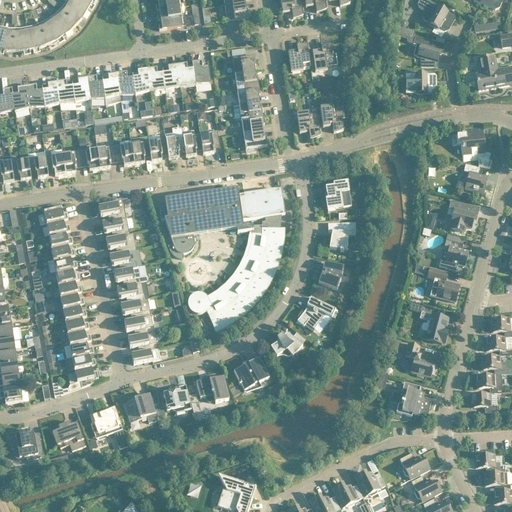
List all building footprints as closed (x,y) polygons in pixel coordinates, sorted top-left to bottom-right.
[(92,5),(93,0),(71,0),(70,2),(87,12),(92,5)] [(180,9),(178,0),(172,0),(155,2),(155,3),(158,2),(159,7),(156,7),(156,12),(180,9)] [(303,16),(300,0),(280,0),(281,3),(282,15),(289,14),(289,11),(291,11),(293,20),(295,20),(298,19),(301,18),(303,17),(303,16)] [(326,10),(324,0),(304,0),(306,9),(313,8),(313,5),(315,5),(316,14),(319,14),(321,13),(324,12),(326,11),(327,10),(326,10)] [(455,20),(455,17),(423,0),(420,0),(418,6),(419,9),(424,12),(422,17),(423,22),(444,33),(447,33),(450,27),(447,26),(449,23),(450,24),(453,24),(455,20)] [(482,0),(480,6),(495,12),(499,10),(503,0),(482,0)] [(83,20),(86,14),(87,12),(70,2),(65,10),(62,13),(77,27),(83,20)] [(249,20),(248,14),(247,10),(246,10),(245,5),(225,8),(227,23),(249,20)] [(181,19),(180,9),(156,12),(156,13),(160,12),(160,17),(157,17),(158,22),(181,19)] [(71,33),(77,27),(62,13),(60,16),(52,22),(63,38),(71,33)] [(200,27),(199,15),(192,15),(194,27),(200,27)] [(182,29),(181,19),(158,22),(158,23),(161,22),(162,27),(158,27),(159,32),(182,29)] [(56,43),(63,38),(52,22),(44,27),(40,29),(48,47),(56,43)] [(48,47),(40,29),(37,30),(27,32),(31,52),(40,50),(48,47)] [(412,36),(413,33),(401,29),(400,36),(407,38),(411,39),(412,38),(412,36)] [(14,53),(14,34),(10,34),(1,32),(0,35),(0,52),(5,53),(14,53)] [(31,52),(27,32),(18,34),(14,34),(14,53),(23,54),(31,52)] [(511,35),(500,37),(502,49),(511,47),(511,35)] [(407,38),(406,41),(407,42),(407,43),(408,44),(409,45),(410,45),(413,46),(416,47),(413,57),(420,59),(420,69),(430,69),(437,70),(437,64),(439,57),(440,57),(442,56),(442,53),(443,52),(444,46),(416,38),(416,39),(416,38),(415,37),(414,37),(412,36),(412,38),(411,39),(407,38)] [(288,56),(282,57),(284,70),(290,69),(291,74),(303,73),(303,70),(310,69),(307,47),(307,46),(306,46),(305,46),(304,46),(303,46),(302,46),(301,46),(300,45),(300,46),(299,46),(298,46),(297,46),(296,46),(298,55),(295,56),(295,53),(288,54),(288,56)] [(332,46),(330,45),(329,45),(326,45),(323,45),(321,45),(322,55),(320,55),(319,52),(312,53),(315,74),(327,72),(327,69),(337,68),(336,56),(333,56),(332,46)] [(256,68),(255,64),(254,58),(233,62),(235,77),(255,74),(254,68),(256,68)] [(478,93),(511,86),(511,69),(494,73),(494,70),(496,69),(494,58),(477,61),(480,75),(475,76),(478,93)] [(211,86),(208,65),(202,66),(202,64),(192,65),(196,89),(196,87),(210,86),(211,86)] [(183,67),(177,67),(180,89),(195,88),(195,89),(196,89),(192,65),(192,67),(188,68),(187,68),(186,66),(183,67)] [(180,89),(177,67),(168,69),(168,71),(162,72),(165,93),(166,93),(180,89)] [(165,93),(162,72),(157,72),(156,70),(147,72),(150,93),(165,93)] [(150,93),(147,72),(138,73),(138,75),(132,76),(135,97),(136,97),(150,93)] [(257,79),(256,80),(255,74),(235,77),(237,92),(259,88),(257,79)] [(135,97),(132,76),(127,77),(126,75),(117,76),(120,97),(135,97)] [(434,84),(436,82),(436,77),(434,75),(405,76),(406,92),(409,95),(434,95),(435,93),(435,87),(433,87),(433,84),(434,84)] [(120,97),(117,76),(107,77),(108,79),(102,80),(105,101),(106,108),(121,104),(120,97)] [(105,101),(102,80),(96,81),(96,79),(87,80),(90,102),(91,108),(106,108),(105,101)] [(90,102),(87,80),(77,82),(78,84),(72,84),(75,106),(90,102)] [(75,106),(72,84),(66,85),(66,83),(57,85),(60,106),(75,106)] [(60,106),(57,85),(47,86),(48,88),(42,89),(45,110),(60,106)] [(45,110),(42,89),(36,90),(36,88),(27,89),(30,110),(45,110)] [(260,98),(259,94),(259,88),(237,92),(239,107),(259,104),(258,98),(260,98)] [(30,110),(27,89),(17,90),(18,92),(12,93),(12,91),(15,114),(30,110)] [(15,114),(12,91),(2,93),(2,95),(0,94),(0,116),(0,117),(0,116),(14,113),(15,115),(15,114)] [(263,118),(262,113),(262,109),(260,109),(259,104),(239,107),(233,107),(235,122),(241,121),(263,118)] [(332,107),(320,109),(323,129),(330,128),(330,125),(332,125),(333,134),(336,134),(338,133),(340,133),(341,132),(344,131),(344,130),(342,120),(345,120),(343,108),(333,110),(332,107)] [(320,137),(317,115),(309,116),(309,113),(296,115),(299,135),(307,134),(306,131),(309,131),(310,141),(312,140),(315,139),(318,138),(320,137)] [(263,133),(262,128),(264,127),(263,118),(241,121),(243,136),(263,133)] [(173,136),(165,137),(166,140),(166,143),(167,154),(168,157),(168,162),(179,160),(179,156),(178,155),(180,153),(185,152),(183,140),(183,138),(182,129),(172,131),(173,136)] [(485,154),(483,129),(466,131),(466,136),(452,137),(453,147),(461,146),(464,162),(478,161),(478,167),(490,170),(492,163),(489,162),(490,156),(485,154)] [(200,138),(202,149),(202,152),(203,157),(214,155),(213,151),(213,150),(215,148),(219,147),(218,139),(217,133),(211,134),(212,136),(200,138)] [(267,148),(266,143),(266,139),(264,139),(263,133),(243,136),(246,155),(256,154),(255,150),(267,148)] [(183,140),(185,152),(185,155),(186,159),(196,158),(196,153),(197,151),(197,150),(202,149),(200,138),(200,135),(194,136),(194,138),(183,140)] [(148,139),(131,141),(134,167),(145,165),(144,161),(144,160),(146,158),(146,157),(150,157),(149,145),(148,143),(148,139)] [(160,143),(149,145),(150,157),(151,160),(151,164),(162,163),(161,158),(163,155),(167,154),(166,143),(166,140),(160,141),(160,143)] [(120,147),(114,148),(116,162),(121,161),(123,163),(123,164),(124,168),(134,167),(132,147),(131,141),(120,143),(120,147)] [(110,170),(110,166),(110,165),(111,163),(111,162),(116,162),(114,148),(108,148),(108,151),(97,152),(100,172),(110,170)] [(74,156),(63,157),(65,176),(76,175),(75,171),(75,170),(77,168),(77,167),(82,167),(80,152),(73,153),(74,156)] [(86,152),(80,152),(82,167),(86,166),(87,166),(89,168),(89,169),(89,173),(100,172),(97,152),(86,154),(86,152)] [(48,179),(48,175),(47,172),(45,157),(45,154),(33,155),(34,159),(28,160),(28,162),(30,174),(35,173),(35,174),(37,176),(38,180),(48,179)] [(16,157),(10,158),(13,177),(17,176),(18,176),(20,178),(20,179),(20,183),(31,181),(30,174),(28,162),(17,164),(16,157)] [(65,176),(63,157),(51,159),(51,157),(45,157),(47,172),(52,171),(54,173),(55,178),(65,176)] [(14,184),(13,180),(13,177),(10,158),(0,159),(0,178),(0,179),(3,181),(3,185),(14,184)] [(466,166),(465,166),(464,173),(469,174),(465,191),(483,196),(488,179),(478,176),(479,170),(466,166)] [(333,187),(325,188),(326,196),(327,196),(327,200),(326,200),(327,211),(343,209),(351,207),(350,202),(348,183),(333,185),(333,187)] [(284,231),(281,231),(262,230),(262,227),(243,230),(242,223),(239,198),(238,191),(165,201),(166,209),(159,210),(161,222),(165,222),(173,246),(169,248),(169,249),(169,250),(170,251),(170,253),(171,254),(171,255),(173,256),(174,257),(175,259),(177,259),(179,260),(180,261),(182,261),(183,261),(184,256),(185,256),(186,256),(188,255),(189,255),(190,254),(191,253),(192,252),(193,251),(194,250),(194,248),(194,247),(195,246),(195,245),(194,244),(193,238),(237,231),(237,235),(250,233),(248,247),(244,258),(239,268),(233,278),(226,286),(217,293),(207,299),(207,298),(205,297),(204,296),(203,295),(201,295),(200,295),(198,295),(197,295),(196,295),(194,296),(193,296),(192,297),(191,298),(190,299),(189,301),(189,302),(188,303),(188,304),(188,305),(188,306),(188,307),(188,308),(189,309),(189,310),(190,311),(190,312),(191,313),(193,314),(194,315),(196,316),(198,316),(199,316),(201,316),(202,315),(207,313),(216,334),(224,330),(225,329),(227,331),(228,333),(237,327),(236,325),(237,325),(235,323),(237,322),(250,311),(261,299),(270,286),(277,271),(282,255),(284,239),(284,231)] [(285,217),(281,191),(275,192),(239,198),(242,223),(265,220),(266,223),(262,224),(262,227),(262,230),(281,231),(281,217),(285,217)] [(115,205),(99,208),(101,219),(112,217),(113,222),(126,220),(124,209),(122,200),(114,201),(115,205)] [(451,225),(450,230),(464,234),(465,229),(471,230),(475,217),(478,218),(480,210),(451,202),(449,210),(454,212),(451,225)] [(45,216),(37,218),(39,227),(46,225),(46,226),(68,221),(67,215),(62,216),(61,209),(59,210),(59,206),(46,208),(47,212),(44,213),(45,216)] [(16,212),(9,214),(12,230),(19,228),(16,212)] [(356,213),(356,221),(357,221),(366,221),(366,213),(356,213)] [(113,222),(102,224),(104,235),(116,233),(117,238),(130,236),(126,220),(113,222)] [(68,221),(46,226),(49,237),(49,238),(70,233),(69,227),(65,228),(63,222),(68,221)] [(356,237),(355,225),(328,226),(328,235),(333,235),(333,238),(331,238),(329,250),(340,252),(340,253),(344,253),(346,253),(349,237),(356,237)] [(70,233),(49,238),(51,250),(73,245),(71,239),(67,240),(66,234),(70,233)] [(130,236),(117,238),(106,241),(108,252),(119,250),(120,255),(136,252),(133,235),(130,236)] [(468,254),(461,252),(456,251),(458,245),(446,242),(443,252),(449,254),(446,262),(441,261),(439,269),(456,273),(457,267),(464,269),(468,254)] [(73,245),(51,250),(54,262),(53,262),(75,257),(74,251),(69,252),(68,246),(73,245)] [(120,255),(110,257),(112,268),(123,266),(124,271),(137,269),(134,253),(136,253),(136,252),(120,255)] [(25,265),(23,253),(17,254),(19,266),(25,265)] [(75,257),(53,262),(56,274),(77,269),(76,263),(72,264),(70,259),(75,258),(75,257)] [(322,275),(318,285),(337,292),(341,282),(340,282),(341,276),(342,276),(344,269),(324,264),(323,272),(325,273),(325,276),(322,275)] [(421,268),(420,272),(429,274),(428,279),(434,281),(430,298),(436,299),(455,304),(460,287),(445,283),(447,275),(430,270),(421,268)] [(77,269),(56,274),(58,286),(58,287),(80,282),(78,276),(74,277),(73,271),(77,270),(77,269)] [(124,271),(113,273),(115,285),(127,282),(128,288),(141,285),(146,284),(148,284),(146,278),(140,279),(139,275),(138,270),(137,270),(137,269),(124,271)] [(8,284),(8,281),(2,282),(2,281),(0,281),(0,293),(4,293),(3,289),(5,289),(6,289),(7,289),(7,288),(8,288),(8,287),(8,286),(8,285),(8,284)] [(75,283),(80,282),(58,287),(61,298),(60,298),(60,299),(82,294),(81,288),(76,289),(75,283)] [(128,288),(117,290),(119,301),(131,299),(132,304),(148,301),(149,301),(146,284),(141,285),(128,288)] [(5,305),(4,294),(4,293),(0,293),(0,312),(9,311),(8,305),(5,305)] [(82,294),(60,299),(63,311),(84,306),(83,300),(79,301),(77,295),(82,294)] [(307,307),(310,308),(307,312),(306,311),(297,323),(304,328),(306,325),(314,331),(325,316),(332,319),(335,312),(337,313),(309,299),(310,300),(307,307)] [(148,301),(132,304),(120,306),(123,317),(134,315),(135,320),(151,318),(148,301)] [(84,306),(63,311),(65,323),(87,318),(85,312),(81,313),(80,307),(84,306)] [(0,331),(12,330),(9,311),(0,312),(0,331)] [(421,314),(420,320),(430,323),(429,326),(425,325),(422,326),(421,329),(423,331),(428,333),(425,341),(441,346),(442,344),(444,345),(448,331),(445,331),(448,320),(432,316),(421,314)] [(87,318),(65,323),(68,335),(67,335),(89,330),(88,324),(83,325),(82,320),(87,318)] [(151,318),(135,320),(124,322),(126,334),(138,332),(139,337),(155,334),(151,318)] [(504,334),(504,340),(511,339),(511,332),(511,333),(510,321),(490,322),(491,334),(504,334)] [(0,343),(14,342),(12,330),(0,331),(0,343)] [(89,330),(67,335),(70,347),(69,347),(70,348),(91,343),(90,336),(86,338),(84,332),(89,331),(89,330)] [(139,337),(128,339),(130,350),(141,348),(142,353),(158,350),(155,334),(139,337)] [(301,347),(305,342),(296,335),(292,340),(287,335),(283,339),(282,337),(278,340),(280,343),(271,349),(277,359),(278,358),(279,358),(280,358),(281,358),(282,358),(283,358),(284,358),(285,359),(286,359),(287,359),(288,359),(290,359),(291,358),(291,357),(292,359),(296,356),(296,355),(302,348),(301,347)] [(41,351),(39,339),(33,340),(35,352),(41,351)] [(511,351),(511,339),(504,340),(485,341),(486,353),(499,352),(499,358),(500,358),(511,358),(511,351)] [(196,343),(195,342),(195,341),(189,343),(193,355),(199,353),(196,343)] [(0,356),(16,354),(14,342),(0,343),(0,356)] [(70,348),(65,349),(67,361),(72,360),(94,355),(92,349),(88,350),(87,344),(91,343),(70,348)] [(408,345),(405,358),(414,360),(413,363),(414,363),(411,374),(417,376),(416,378),(423,379),(424,378),(431,380),(432,377),(436,378),(438,369),(434,368),(435,365),(420,361),(420,358),(417,358),(420,348),(408,345)] [(142,353),(131,355),(134,367),(153,363),(160,362),(158,351),(158,350),(142,353)] [(17,366),(16,355),(16,354),(0,356),(0,368),(0,369),(17,366)] [(94,355),(72,360),(75,372),(74,372),(96,367),(95,361),(90,362),(89,356),(94,355)] [(500,364),(500,358),(499,358),(499,359),(480,360),(481,372),(494,371),(494,377),(501,377),(511,376),(511,369),(508,370),(508,368),(500,364)] [(244,368),(234,373),(239,384),(239,385),(240,387),(241,386),(244,393),(255,388),(254,386),(258,384),(259,385),(269,380),(259,360),(249,365),(248,364),(243,367),(244,368)] [(46,375),(43,363),(38,364),(40,376),(46,375)] [(19,375),(17,367),(17,366),(0,369),(0,368),(0,375),(1,375),(2,381),(19,379),(23,378),(22,374),(19,375)] [(96,367),(74,372),(77,384),(80,384),(82,390),(94,385),(93,382),(99,380),(97,373),(93,374),(91,368),(96,367)] [(206,382),(196,384),(200,400),(205,399),(205,402),(209,404),(215,403),(215,405),(229,402),(223,379),(216,381),(215,376),(205,378),(206,382)] [(494,377),(475,378),(476,391),(489,390),(490,396),(502,395),(502,389),(501,377),(494,377)] [(21,391),(19,379),(2,381),(0,381),(0,387),(3,388),(4,393),(21,391)] [(59,384),(52,385),(55,400),(69,394),(68,390),(63,391),(60,389),(59,384)] [(404,384),(401,396),(401,397),(393,395),(391,403),(399,405),(396,414),(412,418),(412,416),(425,419),(427,410),(429,411),(431,404),(422,401),(424,396),(419,394),(420,389),(404,384)] [(51,400),(48,387),(42,388),(44,402),(51,400)] [(191,411),(186,387),(179,389),(179,392),(175,393),(171,391),(168,395),(163,396),(164,401),(162,405),(166,408),(167,413),(172,412),(176,414),(179,410),(183,409),(184,413),(191,411)] [(23,404),(21,391),(4,393),(0,393),(0,399),(0,400),(5,400),(6,406),(23,404)] [(490,396),(471,397),(471,410),(484,409),(485,415),(497,414),(497,407),(491,408),(490,396)] [(158,423),(150,397),(135,401),(136,403),(125,406),(131,425),(141,421),(141,420),(147,418),(149,425),(158,423)] [(128,448),(123,432),(115,408),(104,412),(104,414),(100,415),(99,414),(90,417),(93,425),(91,425),(94,436),(104,432),(106,438),(114,435),(119,452),(128,448)] [(60,431),(53,434),(58,447),(59,447),(60,450),(69,447),(72,454),(86,448),(77,425),(71,427),(70,424),(58,428),(60,431)] [(16,439),(11,440),(13,451),(14,451),(15,453),(13,455),(14,459),(18,462),(23,461),(25,459),(26,459),(27,462),(44,459),(40,435),(34,436),(30,436),(30,434),(19,436),(20,438),(16,439)] [(409,479),(410,481),(410,482),(430,472),(425,462),(420,464),(418,458),(415,460),(412,455),(400,461),(404,469),(403,473),(405,478),(409,479)] [(495,457),(475,458),(475,470),(488,469),(489,476),(504,475),(505,475),(505,468),(501,468),(500,468),(500,464),(495,464),(495,457)] [(378,492),(386,488),(379,475),(374,478),(373,475),(367,478),(365,474),(355,479),(365,499),(368,497),(371,498),(377,495),(378,492)] [(489,476),(484,476),(485,488),(498,488),(498,494),(511,492),(511,487),(510,488),(510,486),(507,486),(507,474),(505,475),(504,475),(489,476)] [(248,511),(252,500),(249,499),(251,491),(256,489),(249,487),(245,489),(244,488),(245,486),(241,484),(241,483),(234,481),(234,482),(218,477),(224,488),(217,509),(226,511),(248,511)] [(420,502),(422,504),(442,494),(436,484),(432,486),(429,481),(427,482),(424,477),(411,484),(415,492),(414,495),(417,501),(420,502)] [(363,499),(356,487),(351,489),(350,487),(345,490),(343,485),(332,491),(342,510),(345,509),(349,510),(354,507),(355,504),(363,499)] [(511,492),(498,494),(493,494),(494,506),(507,506),(507,511),(511,511),(511,492)] [(338,511),(340,511),(334,499),(329,501),(327,499),(322,501),(320,497),(310,502),(314,511),(338,511)] [(450,511),(448,507),(444,509),(441,504),(438,505),(436,500),(423,506),(425,511),(450,511)]
